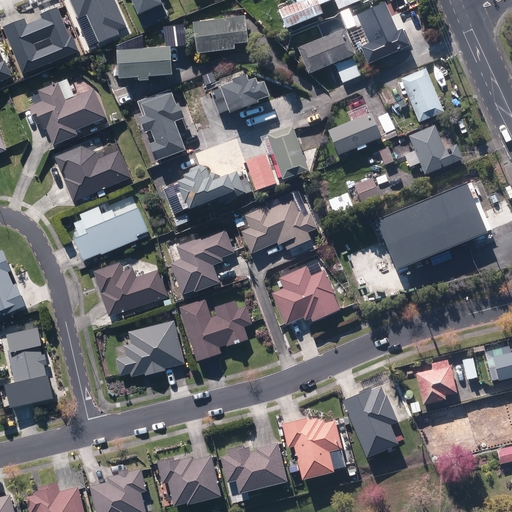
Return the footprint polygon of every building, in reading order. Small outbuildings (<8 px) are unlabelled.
[(89,13),(101,40),(119,32),(116,26),(126,22),(115,0),(70,0),(79,18),(89,13)] [(134,0),(145,24),(168,14),(161,0),(134,0)] [(296,0),(298,2),(278,10),(286,29),(323,15),(319,6),(332,1),(331,0),(296,0)] [(333,0),(339,11),(361,2),(359,0),(333,0)] [(361,49),(368,65),(410,47),(403,32),(406,31),(399,15),(392,18),(386,4),(352,18),(355,23),(359,21),(369,45),(361,49)] [(26,17),(5,26),(24,73),(81,49),(74,34),(71,35),(59,5),(42,12),(44,17),(29,23),(26,17)] [(194,24),(198,55),(235,50),(234,45),(248,43),(244,17),(194,24)] [(299,50),(309,75),(356,55),(345,31),(299,50)] [(138,78),(139,82),(148,81),(148,77),(172,76),(170,48),(117,51),(118,79),(138,78)] [(0,80),(14,75),(7,57),(0,60),(0,80)] [(336,67),(343,84),(361,76),(354,60),(336,67)] [(401,80),(419,124),(444,114),(426,70),(401,80)] [(270,94),(265,80),(259,83),(257,77),(250,79),(247,73),(233,78),(234,81),(211,90),(219,112),(230,109),(231,112),(259,101),(258,98),(270,94)] [(49,128),(56,145),(81,135),(78,129),(107,117),(95,90),(77,97),(69,79),(41,91),(45,101),(33,106),(40,124),(44,122),(47,129),(49,128)] [(151,142),(157,160),(188,148),(177,120),(186,117),(180,102),(178,103),(172,86),(138,99),(144,115),(141,116),(147,131),(153,129),(157,140),(151,142)] [(328,132),(338,156),(356,149),(357,152),(366,148),(365,146),(381,139),(372,114),(366,117),(364,111),(352,116),(354,121),(328,132)] [(383,135),(386,142),(397,137),(394,131),(395,130),(388,114),(378,119),(385,134),(383,135)] [(409,137),(425,176),(463,160),(457,145),(445,151),(435,126),(409,137)] [(246,163),(256,191),(275,185),(275,183),(308,172),(293,127),(261,138),(267,155),(246,163)] [(399,141),(391,145),(398,161),(406,157),(399,141)] [(67,179),(76,201),(132,178),(121,150),(101,158),(98,152),(84,146),(58,157),(64,172),(67,171),(70,178),(67,179)] [(379,152),(385,167),(394,163),(388,148),(379,152)] [(185,203),(189,211),(216,199),(218,205),(246,193),(237,173),(228,177),(228,175),(220,179),(220,177),(210,173),(209,174),(207,169),(202,172),(199,166),(190,170),(189,173),(182,175),(183,177),(184,179),(177,181),(181,188),(179,189),(185,203)] [(355,187),(362,204),(380,196),(373,180),(355,187)] [(386,244),(397,271),(487,233),(466,183),(376,220),(377,223),(372,225),(381,246),(386,244)] [(329,201),(335,216),(354,208),(348,194),(329,201)] [(171,197),(177,212),(184,208),(178,195),(171,197)] [(244,231),(254,253),(279,242),(280,244),(286,242),(289,249),(313,239),(309,232),(319,228),(312,214),(306,217),(303,211),(300,212),(295,199),(271,210),(269,206),(248,215),(253,227),(244,231)] [(78,239),(86,260),(103,253),(104,254),(149,236),(148,232),(151,231),(141,208),(118,217),(115,210),(104,214),(102,207),(85,214),(87,219),(77,223),(81,231),(78,233),(80,238),(78,239)] [(361,218),(365,226),(370,224),(367,216),(361,218)] [(173,263),(185,294),(197,289),(197,291),(221,282),(215,265),(225,261),(224,258),(236,253),(227,229),(179,247),(184,259),(173,263)] [(0,311),(5,310),(7,314),(28,306),(19,283),(15,284),(10,272),(13,271),(5,250),(2,251),(1,249),(0,248),(0,311)] [(96,272),(111,316),(170,296),(161,270),(138,277),(135,268),(125,271),(122,263),(96,272)] [(275,293),(289,324),(306,316),(307,319),(314,316),(316,321),(342,309),(325,271),(313,276),(309,266),(281,278),(286,288),(275,293)] [(182,307),(199,361),(223,353),(221,346),(228,344),(229,346),(250,339),(246,326),(253,324),(248,306),(240,309),(237,300),(217,307),(220,316),(213,318),(207,299),(182,307)] [(133,372),(134,376),(186,363),(176,321),(131,332),(134,344),(126,346),(129,356),(119,358),(123,375),(133,372)] [(9,384),(14,407),(56,397),(51,375),(49,375),(47,365),(49,364),(47,354),(44,355),(42,345),(44,345),(40,327),(9,334),(13,350),(11,351),(18,382),(9,384)] [(500,377),(501,379),(511,375),(511,351),(511,352),(510,345),(488,351),(495,378),(500,377)] [(475,356),(463,359),(468,380),(480,377),(475,356)] [(416,375),(423,406),(445,401),(445,396),(457,393),(450,367),(448,367),(447,363),(431,366),(433,371),(416,375)] [(371,387),(343,400),(367,456),(399,442),(390,423),(397,420),(386,394),(385,394),(381,385),(371,389),(371,387)] [(503,394),(485,399),(491,422),(509,416),(503,394)] [(411,405),(412,414),(421,412),(419,403),(411,405)] [(296,444),(305,478),(336,470),(330,450),(343,447),(337,420),(326,422),(325,419),(320,420),(319,417),(309,420),(308,417),(285,423),(290,446),(296,444)] [(239,478),(242,491),(289,480),(280,442),(257,448),(258,451),(252,452),(251,446),(245,447),(244,445),(229,448),(231,454),(223,456),(229,481),(239,478)] [(511,445),(499,449),(502,462),(511,460),(511,445)] [(171,480),(177,503),(190,500),(190,501),(222,494),(213,454),(195,459),(194,456),(182,459),(182,458),(176,459),(176,456),(160,460),(165,481),(171,480)] [(93,485),(99,511),(145,511),(148,511),(143,491),(149,489),(143,467),(130,471),(130,468),(121,470),(122,473),(109,476),(111,481),(93,485)] [(36,511),(38,511),(37,511),(86,511),(80,486),(62,490),(59,481),(41,485),(42,489),(37,490),(37,493),(28,496),(32,511),(36,511)] [(0,511),(16,511),(12,494),(0,496),(0,511)]
